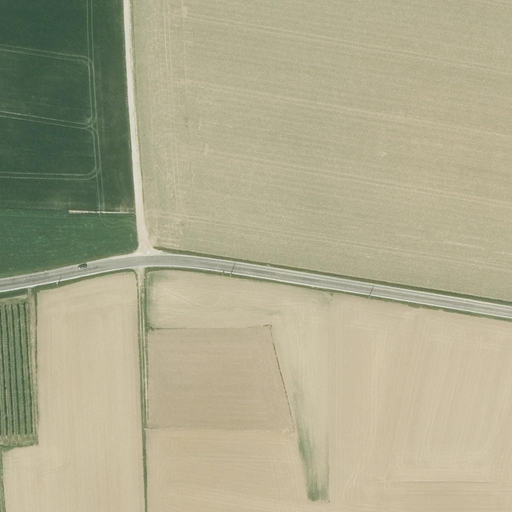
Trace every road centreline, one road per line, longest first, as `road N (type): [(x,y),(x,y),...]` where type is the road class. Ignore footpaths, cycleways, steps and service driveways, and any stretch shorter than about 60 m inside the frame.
road 1 (tertiary): [(0,286),(158,259),(511,312)]
road 2 (track): [(126,0),(143,259)]
road 3 (track): [(138,260),(143,428)]
